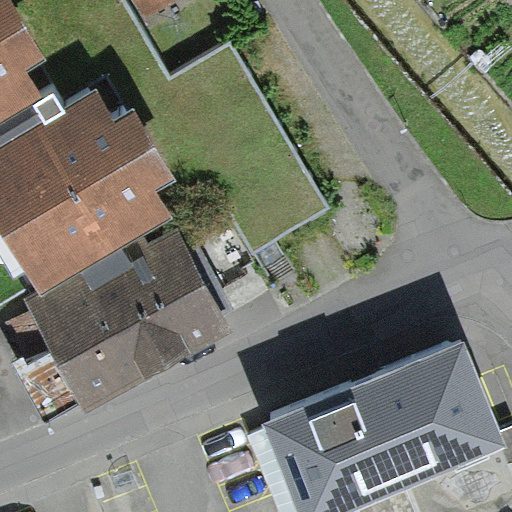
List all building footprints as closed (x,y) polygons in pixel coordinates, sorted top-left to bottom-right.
[(0,0),(0,94),(50,65),(38,44),(56,33),(36,0),(0,0)] [(122,0),(36,0),(56,33),(38,44),(50,65),(57,58),(69,77),(97,61),(116,92),(134,81),(175,150),(155,162),(175,196),(177,200),(213,179),(253,246),(275,234),(326,203),(230,42),(169,78),(122,0)] [(0,201),(43,274),(80,252),(124,226),(175,196),(155,162),(175,150),(134,81),(116,92),(97,61),(69,77),(57,58),(50,65),(0,94),(0,201)] [(124,226),(80,252),(85,260),(28,291),(87,398),(234,314),(180,213),(133,240),(124,226)] [(285,250),(275,234),(253,246),(262,263),(285,250)] [(311,503),(314,511),(511,511),(511,459),(499,427),(507,423),(506,421),(464,319),(264,400),(273,420),(250,428),(285,507),(305,499),(307,504),(311,503)] [(511,418),(506,421),(507,423),(499,427),(511,459),(511,458),(511,418)]
